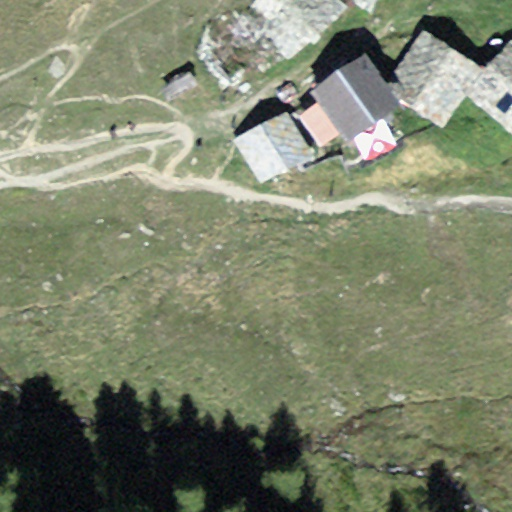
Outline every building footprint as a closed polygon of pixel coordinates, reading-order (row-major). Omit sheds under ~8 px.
[(332,14),(320,0),(274,0),(256,14),(286,51),(332,14)] [(257,55),(241,27),(206,47),(222,75),(257,55)] [(476,75),(424,44),(393,97),(445,128),(476,75)] [(511,56),(474,94),(511,132),(511,56)] [(397,115),(367,69),(319,100),(350,146),(397,115)] [(304,159),(287,126),(252,144),(268,177),(304,159)]
